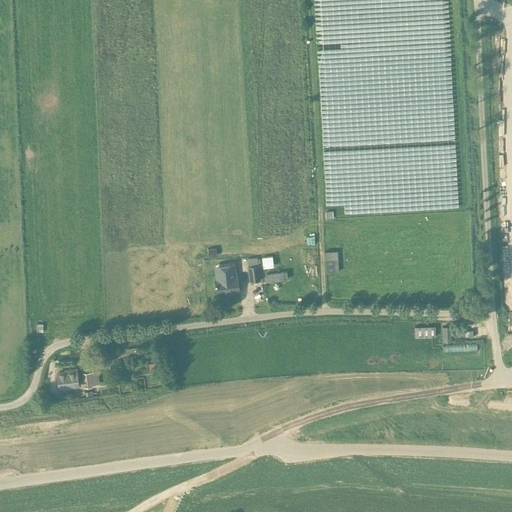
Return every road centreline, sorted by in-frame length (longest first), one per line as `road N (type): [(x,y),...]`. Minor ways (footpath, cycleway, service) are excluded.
road 1 (residential): [(0,408),(30,394),(42,358),(67,342),(320,312),(490,315)]
road 2 (unclassified): [(490,315),(476,0)]
road 3 (unclassified): [(511,456),(252,447)]
road 4 (unclassified): [(252,447),(333,410),(498,380)]
road 5 (unclassified): [(0,482),(252,447)]
